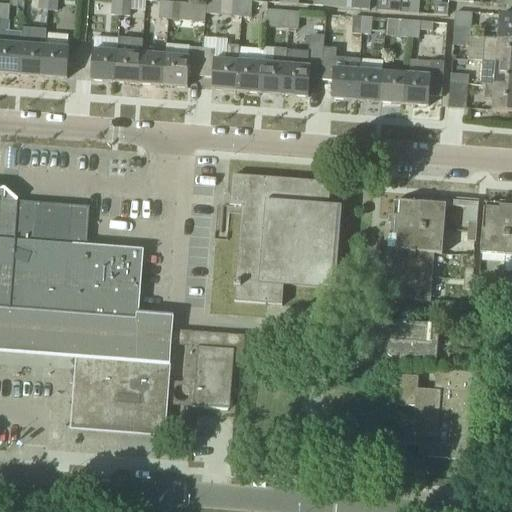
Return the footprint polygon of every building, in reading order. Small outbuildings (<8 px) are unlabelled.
[(47,12),(48,0),(38,0),(38,11),(47,12)] [(48,0),(47,12),(57,13),(58,0),(48,0)] [(121,0),(111,0),(111,17),(120,18),(121,0)] [(127,0),(121,0),(120,18),(130,18),(131,11),(131,0),(127,0)] [(206,15),(219,16),(220,0),(205,0),(205,6),(207,6),(206,15)] [(241,19),(242,1),(234,0),(233,0),(232,17),(241,19)] [(327,0),(327,9),(336,10),(336,0),(327,0)] [(336,0),(336,10),(346,10),(346,0),(336,0)] [(351,0),(351,9),(369,10),(370,0),(351,0)] [(377,0),(376,12),(400,14),(409,14),(409,0),(377,0)] [(409,0),(409,14),(419,15),(419,0),(409,0)] [(242,1),(241,19),(251,20),(252,2),(242,1)] [(158,20),(168,21),(169,3),(160,2),(158,20)] [(179,4),(169,3),(168,21),(177,22),(179,4)] [(0,5),(0,9),(0,22),(9,23),(10,6),(0,5)] [(205,6),(198,5),(196,23),(205,24),(206,15),(207,6),(205,6)] [(448,6),(434,5),(433,16),(448,17),(448,6)] [(290,13),(272,12),(271,29),(288,30),(290,13)] [(290,13),(288,30),(298,31),(299,13),(290,13)] [(455,13),(453,38),(471,39),(473,14),(455,13)] [(484,40),(511,42),(511,16),(500,16),(498,40),(484,39),(484,40)] [(362,18),(353,18),(351,35),(361,36),(362,18)] [(362,18),(361,36),(371,37),(373,19),(362,18)] [(409,40),(410,22),(387,20),(386,38),(409,40)] [(410,22),(409,40),(419,40),(420,22),(410,22)] [(471,39),(453,38),(452,51),(456,51),(456,47),(471,48),(471,39)] [(482,64),(511,66),(511,42),(484,40),(482,64)] [(0,74),(18,76),(21,46),(0,44),(0,74)] [(21,46),(18,76),(42,78),(45,48),(21,46)] [(215,51),(202,50),(200,78),(212,79),(211,91),(236,93),(238,64),(237,64),(238,47),(227,46),(226,63),(215,62),(215,51)] [(45,48),(42,78),(67,80),(69,50),(45,48)] [(321,82),(323,62),(324,49),(309,48),(307,69),(286,67),(283,97),(308,99),(309,81),(321,82)] [(188,77),(200,78),(202,50),(189,49),(188,60),(165,58),(163,87),(187,89),(188,77)] [(273,67),(262,65),(260,95),(283,97),(286,67),(287,51),(275,50),(273,67)] [(115,84),(117,54),(93,52),(91,82),(115,84)] [(115,84),(139,86),(141,56),(117,54),(115,84)] [(165,58),(141,56),(139,86),(163,87),(165,58)] [(429,74),(443,75),(444,64),(430,63),(429,74)] [(236,93),(260,95),(262,65),(238,64),(236,93)] [(511,66),(482,64),(480,87),(485,88),(485,89),(511,90),(511,66)] [(356,102),(358,73),(334,71),(332,100),(356,102)] [(358,73),(356,102),(381,104),(383,74),(358,73)] [(383,74),(381,104),(404,106),(406,76),(383,74)] [(406,76),(404,106),(428,108),(429,98),(441,99),(443,75),(429,74),(429,78),(406,76)] [(451,76),(450,86),(467,87),(468,77),(451,76)] [(450,86),(448,109),(465,110),(467,87),(450,86)] [(493,101),(492,112),(492,113),(511,114),(511,90),(485,89),(484,101),(493,101)] [(232,177),(231,194),(231,195),(247,196),(246,209),(242,208),(236,284),(235,284),(234,289),(236,289),(235,303),(234,303),(234,304),(266,306),(267,295),(283,296),(284,286),(344,291),(344,289),(331,288),(337,212),(329,212),(331,185),(232,177)] [(400,203),(400,208),(399,219),(391,218),(390,236),(398,237),(396,251),(434,254),(434,253),(442,254),(444,208),(478,211),(479,201),(423,197),(422,205),(417,205),(415,202),(412,204),(400,203)] [(0,201),(0,317),(6,318),(15,203),(1,202),(0,201)] [(15,203),(6,318),(25,320),(34,204),(15,203)] [(480,253),(511,255),(511,204),(500,203),(499,211),(484,210),(480,253)] [(34,204),(25,320),(78,324),(84,248),(87,209),(34,204)] [(468,224),(467,233),(476,234),(477,225),(468,224)] [(467,242),(475,243),(476,234),(467,233),(467,242)] [(84,248),(78,324),(96,325),(102,250),(84,248)] [(96,325),(114,326),(120,251),(102,250),(96,325)] [(120,251),(114,326),(133,328),(139,253),(120,251)] [(388,251),(387,275),(432,278),(434,254),(396,251),(388,251)] [(465,272),(464,282),(472,282),(473,273),(465,272)] [(503,281),(504,272),(494,272),(494,280),(503,281)] [(503,281),(511,281),(511,272),(504,272),(503,281)] [(385,300),(431,303),(432,278),(387,275),(385,300)] [(472,282),(464,282),(463,291),(471,292),(472,282)] [(439,326),(414,324),(410,324),(405,322),(398,323),(380,322),(378,350),(386,350),(387,355),(390,358),(395,360),(436,363),(439,326)] [(75,356),(74,358),(72,382),(80,382),(76,431),(161,437),(168,346),(157,345),(113,342),(111,359),(75,356)] [(193,385),(192,408),(227,411),(232,351),(184,347),(181,384),(193,385)] [(428,450),(427,458),(466,461),(471,396),(489,397),(489,399),(491,399),(492,376),(436,371),(434,392),(417,391),(418,378),(396,376),(393,406),(416,408),(414,424),(405,423),(403,448),(428,450)]
